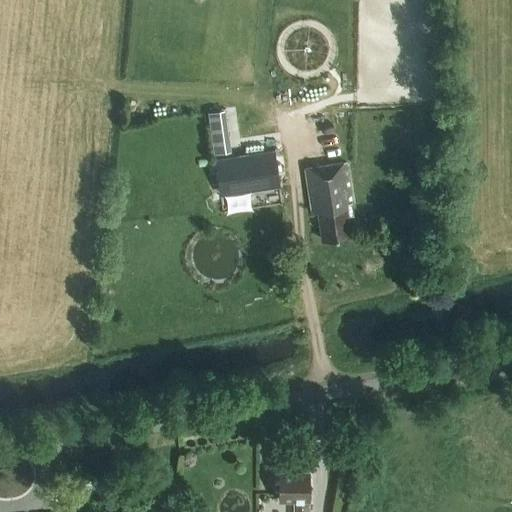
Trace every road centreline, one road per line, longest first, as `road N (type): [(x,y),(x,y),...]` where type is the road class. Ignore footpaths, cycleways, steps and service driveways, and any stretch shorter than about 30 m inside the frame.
road 1 (unclassified): [(0,449),(511,352)]
road 2 (track): [(326,388),(291,162)]
